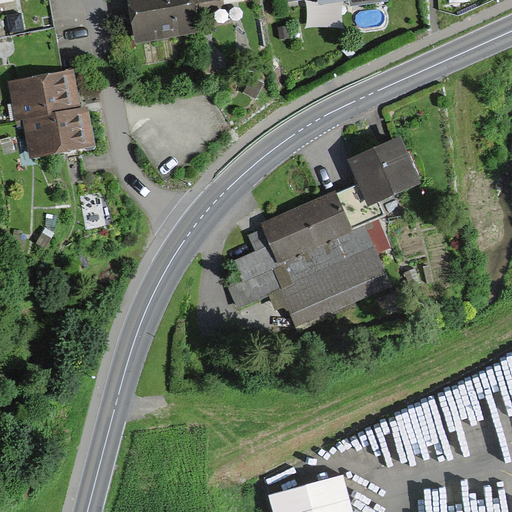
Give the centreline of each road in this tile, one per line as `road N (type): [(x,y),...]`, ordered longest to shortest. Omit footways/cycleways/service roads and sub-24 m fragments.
road 1 (secondary): [(511,31),(298,131),(242,173),(187,235)]
road 2 (secondary): [(187,235),(134,339),(88,511)]
road 3 (residential): [(91,0),(117,145),(133,185),(187,235)]
